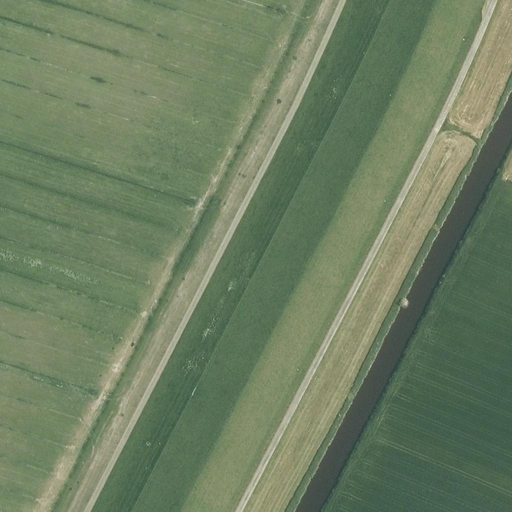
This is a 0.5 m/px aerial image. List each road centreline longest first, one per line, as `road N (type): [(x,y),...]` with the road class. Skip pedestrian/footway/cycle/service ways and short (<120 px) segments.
road 1 (track): [(87,511),(343,0)]
road 2 (track): [(494,0),(239,511)]
